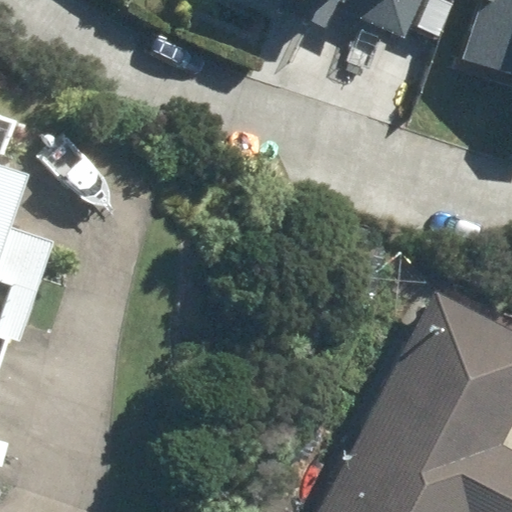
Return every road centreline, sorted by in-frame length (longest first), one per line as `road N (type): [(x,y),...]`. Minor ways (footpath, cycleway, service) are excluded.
road 1 (residential): [(511,195),(273,123),(100,57),(31,0)]
road 2 (unknown): [(138,329),(71,497),(73,511)]
